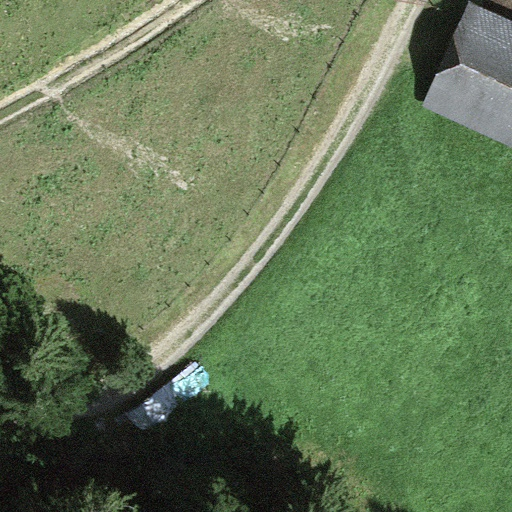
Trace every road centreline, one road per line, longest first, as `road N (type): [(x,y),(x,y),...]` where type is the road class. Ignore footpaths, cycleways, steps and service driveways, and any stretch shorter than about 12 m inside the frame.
road 1 (track): [(0,418),(106,397),(150,371),(204,321),(295,210),(427,0)]
road 2 (track): [(190,0),(0,119)]
